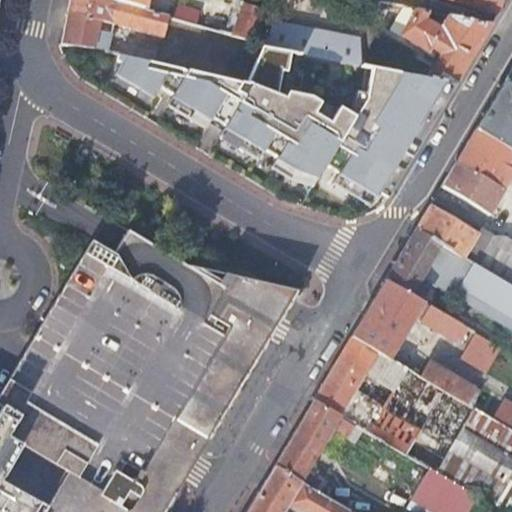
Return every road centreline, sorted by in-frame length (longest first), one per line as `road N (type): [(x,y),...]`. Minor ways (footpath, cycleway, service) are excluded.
road 1 (residential): [(35,73),(69,104),(358,275)]
road 2 (residential): [(511,38),(358,275)]
road 3 (residential): [(209,511),(358,275)]
road 4 (residential): [(0,186),(19,92),(35,73)]
